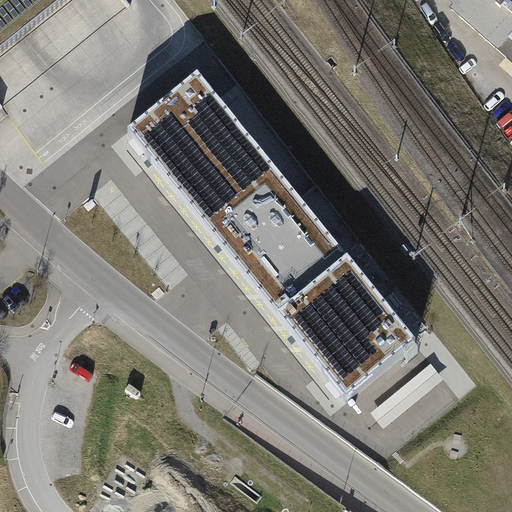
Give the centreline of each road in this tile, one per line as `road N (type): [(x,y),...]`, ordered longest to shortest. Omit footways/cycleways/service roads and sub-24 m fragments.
road 1 (residential): [(411,511),(102,280)]
road 2 (residential): [(37,356),(24,434),(37,487),(55,511)]
road 3 (residential): [(102,280),(0,189)]
